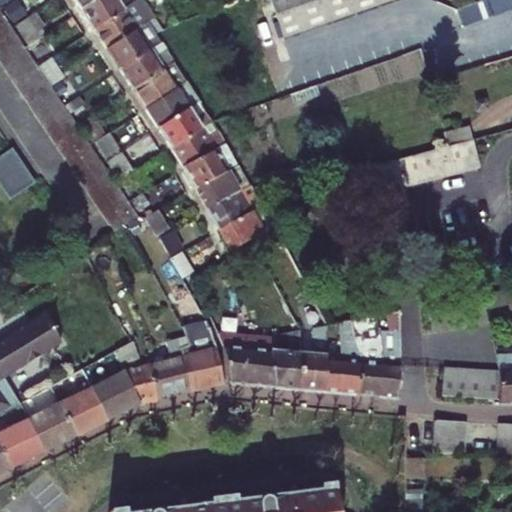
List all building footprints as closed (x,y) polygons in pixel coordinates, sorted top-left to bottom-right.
[(72,0),(80,10),(94,0),(72,0)] [(94,0),(80,10),(93,30),(136,2),(134,0),(94,0)] [(269,0),(284,40),(403,0),(269,0)] [(511,0),(480,0),(456,9),(462,27),(511,7),(511,0)] [(149,22),(136,2),(93,30),(106,50),(147,24),(149,22)] [(0,59),(116,233),(138,218),(102,164),(96,155),(90,145),(86,140),(81,132),(77,126),(68,112),(66,110),(64,107),(58,97),(54,91),(51,87),(51,86),(45,78),(38,67),(0,10),(0,59)] [(43,23),(36,12),(21,22),(16,26),(28,45),(45,34),(42,31),(43,23)] [(160,43),(147,24),(106,50),(120,70),(151,49),(160,43)] [(45,34),(28,45),(41,65),(49,59),(44,53),(53,47),(45,34)] [(132,89),(174,62),(169,54),(160,43),(151,49),(120,70),(132,89)] [(66,78),(52,57),(49,59),(41,65),(38,67),(45,78),(51,86),(51,87),(66,78)] [(145,108),(187,80),(183,73),(174,62),(132,89),(145,108)] [(198,101),(200,100),(187,80),(145,108),(158,127),(189,107),(198,101)] [(65,84),(54,91),(58,97),(64,107),(75,100),(65,84)] [(79,105),(75,100),(64,107),(66,110),(68,112),(79,105)] [(171,147),(212,121),(205,111),(198,101),(189,107),(158,127),(171,147)] [(95,135),(86,120),(77,126),(81,132),(86,140),(95,135)] [(227,143),(212,121),(171,147),(184,167),(227,144),(227,143)] [(109,150),(101,137),(90,145),(96,155),(102,164),(108,161),(110,160),(105,152),(109,150)] [(373,196),(439,178),(453,174),(480,167),(472,140),(365,169),(373,196)] [(238,164),(227,144),(184,167),(195,187),(196,187),(238,164)] [(0,155),(0,179),(11,196),(36,181),(13,147),(0,155)] [(126,173),(115,156),(110,160),(108,161),(119,178),(126,173)] [(249,186),(238,164),(196,187),(195,187),(207,209),(207,208),(249,186)] [(138,170),(120,182),(129,196),(137,190),(135,187),(145,181),(138,170)] [(270,178),(275,195),(297,188),(292,172),(270,178)] [(142,194),(150,189),(145,181),(135,187),(137,190),(129,196),(132,201),(142,194)] [(254,194),(249,186),(207,208),(207,209),(218,230),(219,230),(250,213),(243,201),(254,194)] [(261,207),(250,213),(219,230),(218,230),(230,251),(234,258),(275,234),(261,207)] [(169,229),(158,211),(145,220),(156,238),(169,229)] [(157,241),(168,258),(185,247),(174,230),(157,241)] [(170,260),(181,279),(193,273),(181,254),(170,260)] [(511,311),(511,295),(501,298),(503,306),(496,307),(499,315),(511,311)] [(435,336),(462,331),(476,328),(488,326),(482,298),(429,309),(435,336)] [(383,355),(377,399),(397,401),(402,367),(400,314),(391,315),(391,334),(379,336),(383,355)] [(0,414),(19,404),(4,377),(62,343),(46,316),(0,342),(0,414)] [(357,397),(377,399),(383,355),(379,336),(376,318),(352,323),(353,332),(354,338),(364,336),(364,350),(357,350),(360,365),(357,397)] [(298,391),(322,393),(324,362),(324,353),(326,327),(314,329),(314,353),(301,353),(298,391)] [(190,392),(225,383),(210,328),(179,336),(180,338),(185,347),(179,350),(190,392)] [(276,388),(298,391),(301,353),(300,344),(300,332),(267,337),(276,388)] [(142,404),(158,400),(148,365),(132,370),(130,363),(140,359),(133,343),(136,341),(133,334),(127,337),(130,344),(114,352),(125,371),(142,404)] [(276,388),(267,337),(233,337),(221,339),(230,384),(276,388)] [(148,365),(158,400),(190,392),(179,350),(185,347),(180,338),(160,344),(165,361),(148,365)] [(499,371),(499,405),(511,405),(511,360),(497,361),(499,371)] [(324,362),(322,393),(357,397),(360,365),(324,362)] [(52,386),(58,398),(89,382),(82,370),(52,386)] [(442,399),(470,400),(485,400),(497,401),(498,373),(443,370),(442,399)] [(110,420),(142,404),(125,371),(92,388),(110,420)] [(20,403),(26,414),(58,398),(52,386),(20,403)] [(110,420),(92,388),(61,404),(78,437),(110,420)] [(78,437),(61,404),(29,421),(46,453),(78,437)] [(46,453),(29,421),(0,435),(0,448),(11,471),(46,453)] [(465,423),(435,421),(435,454),(466,453),(465,423)] [(511,426),(499,427),(499,456),(511,456),(511,426)] [(0,476),(11,471),(0,448),(0,476)] [(423,477),(423,459),(419,459),(405,459),(405,477),(423,477)] [(333,511),(331,487),(285,493),(286,498),(282,498),(268,507),(262,501),(257,502),(254,497),(175,507),(176,511),(174,511),(144,511),(132,511),(333,511)]
